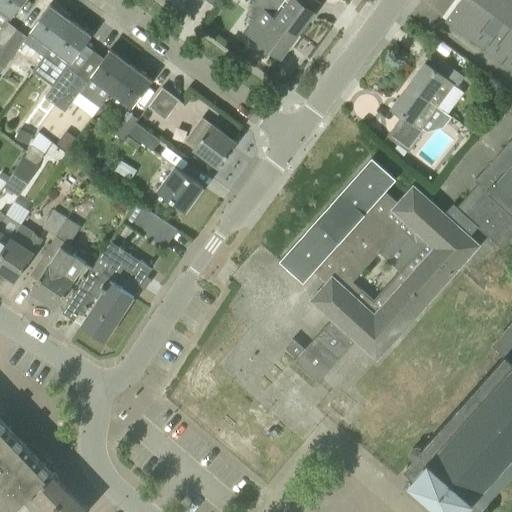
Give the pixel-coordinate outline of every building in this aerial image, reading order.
[(0,31),(0,47),(2,50),(17,29),(7,22),(10,17),(11,18),(24,0),(0,0),(0,23),(4,26),(0,31)] [(320,1),(319,0),(263,0),(260,5),(298,33),(314,10),(313,10),(320,1)] [(511,0),(460,0),(446,19),(466,34),(511,68),(511,0)] [(298,33),(260,5),(255,1),(248,10),(258,18),(248,31),(261,40),(281,55),(298,33)] [(0,52),(0,68),(3,70),(21,45),(41,60),(50,47),(71,19),(50,4),(29,32),(30,32),(27,37),(17,29),(2,50),(0,52)] [(71,19),(50,47),(41,60),(61,75),(45,97),(55,104),(78,74),(68,67),(92,35),(71,19)] [(78,74),(55,104),(65,112),(80,92),(100,107),(111,92),(132,64),(111,48),(87,81),(78,74)] [(425,62),(409,85),(438,106),(454,84),(457,87),(464,77),(443,61),(436,70),(425,62)] [(153,79),(132,64),(111,92),(132,108),(153,79)] [(403,115),(396,125),(387,136),(409,152),(425,130),(422,128),(438,106),(409,85),(392,107),(403,115)] [(148,106),(166,119),(180,100),(162,87),(148,106)] [(123,139),(128,133),(136,122),(138,119),(128,111),(113,132),(123,139)] [(160,140),(136,122),(128,133),(153,150),(160,140)] [(212,123),(211,124),(193,148),(218,167),(237,141),(212,123)] [(373,153),(281,258),(306,279),(398,174),(373,153)] [(16,198),(36,166),(22,158),(2,189),(16,198)] [(203,187),(175,166),(158,189),(187,209),(203,187)] [(123,220),(165,248),(178,229),(135,201),(123,220)] [(43,227),(56,235),(68,217),(55,209),(43,227)] [(0,257),(22,224),(0,211),(0,257)] [(81,226),(68,217),(56,235),(31,275),(38,279),(31,291),(56,308),(71,285),(77,290),(92,267),(70,253),(74,247),(69,244),(81,226)] [(43,238),(22,224),(0,257),(0,271),(15,281),(34,252),(43,238)] [(371,367),(389,346),(408,326),(426,305),(445,284),(464,263),(428,232),(410,253),(391,273),(373,294),(354,315),(336,335),(317,356),(298,376),(277,401),(252,428),(243,420),(225,440),(248,455),(276,473),(280,468),(278,467),(289,455),(290,457),(297,449),(299,450),(314,434),(312,432),(317,427),(334,408),(352,388),(371,367)] [(92,267),(77,290),(62,312),(75,320),(81,310),(85,313),(96,296),(99,298),(82,325),(105,340),(152,268),(141,261),(124,288),(114,282),(131,255),(109,241),(92,267)] [(413,459),(407,465),(416,472),(412,476),(452,511),(458,511),(459,511),(460,511),(487,511),(488,508),(484,503),(482,501),(511,468),(511,321),(493,343),(506,355),(422,448),(418,446),(414,447),(411,451),(410,455),(413,459)] [(0,511),(9,511),(53,472),(0,415),(0,511)] [(53,472),(9,511),(87,511),(89,510),(53,472)]
